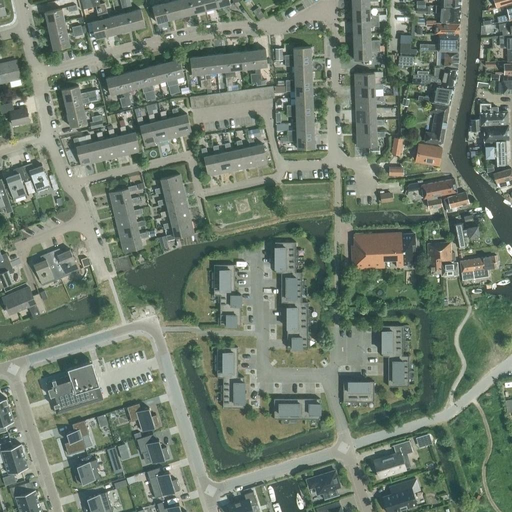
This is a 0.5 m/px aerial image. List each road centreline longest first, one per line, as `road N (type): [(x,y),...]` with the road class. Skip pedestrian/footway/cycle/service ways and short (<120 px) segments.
road 1 (residential): [(279,166),(334,164),(332,7),(288,27),(216,29),(36,74)]
road 2 (residential): [(255,253),(262,375),(325,375),(347,447)]
road 3 (residential): [(347,447),(447,415),(510,360)]
road 4 (residential): [(207,491),(152,321)]
road 5 (residential): [(464,0),(448,172)]
road 6 (residential): [(58,511),(12,365)]
road 7 (unclassified): [(12,365),(152,321)]
road 8 (residential): [(347,447),(207,491)]
